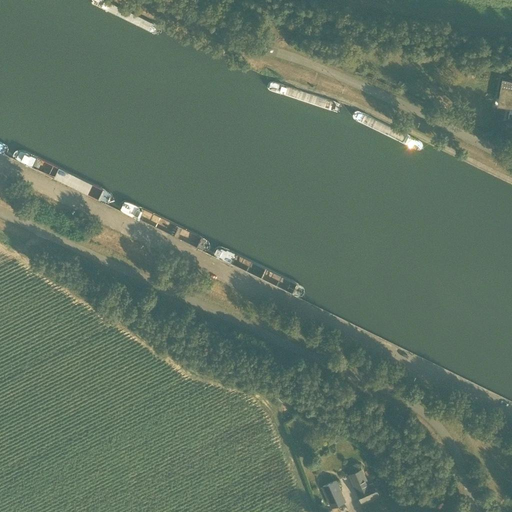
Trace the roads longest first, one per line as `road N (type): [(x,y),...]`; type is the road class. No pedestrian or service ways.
road 1 (unclassified): [(469,511),(451,445),(414,406),(0,210)]
road 2 (unclassified): [(511,159),(313,66),(141,0)]
